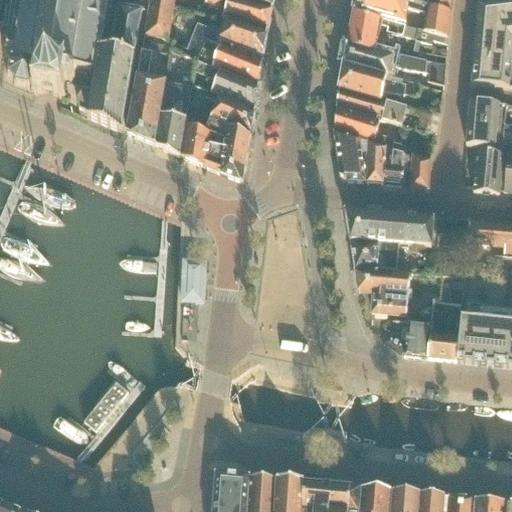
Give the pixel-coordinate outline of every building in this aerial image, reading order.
[(22,0),(16,39),(9,38),(5,59),(12,60),(11,62),(13,62),(13,63),(16,64),(12,66),(10,65),(9,67),(11,68),(10,76),(8,76),(9,79),(11,78),(15,85),(13,88),(16,89),(17,87),(26,89),(27,92),(30,90),(29,89),(36,83),(35,91),(32,91),(31,95),(34,95),(34,97),(37,97),(37,95),(60,99),(60,101),(63,102),(63,99),(66,100),(66,96),(64,96),(66,83),(71,84),(75,81),(76,75),(74,73),(90,75),(89,78),(92,78),(90,92),(83,92),(78,102),(80,113),(89,116),(88,121),(122,136),(142,14),(120,11),(115,36),(101,33),(106,0),(22,0)] [(120,0),(118,7),(141,11),(141,13),(145,13),(147,2),(146,0),(120,0)] [(272,11),(234,0),(208,0),(207,6),(220,10),(223,2),(230,4),(224,21),(268,34),(272,11)] [(274,0),(234,0),(272,11),(274,0)] [(422,21),(426,22),(428,9),(411,4),(398,0),(356,0),(354,12),(407,27),(409,14),(423,17),(422,21)] [(432,0),(431,10),(451,15),(453,0),(432,0)] [(151,1),(148,18),(174,22),(176,10),(176,5),(151,1)] [(511,4),(500,6),(504,41),(511,42),(511,4)] [(477,39),(504,41),(500,6),(480,9),(477,39)] [(451,15),(431,10),(430,9),(428,9),(426,22),(425,24),(423,34),(418,33),(416,44),(431,49),(433,45),(447,50),(448,41),(451,15)] [(354,15),(348,48),(376,55),(383,30),(389,32),(389,36),(404,40),(416,44),(418,33),(414,32),(406,30),(384,24),(385,22),(380,21),(380,22),(354,15)] [(170,43),(174,22),(148,18),(145,39),(170,43)] [(425,24),(416,22),(414,32),(418,33),(423,34),(425,24)] [(264,60),(268,38),(226,25),(219,44),(264,60)] [(179,58),(197,66),(210,32),(197,27),(187,53),(182,51),(179,58)] [(221,37),(210,33),(206,43),(217,47),(221,37)] [(475,63),(511,66),(511,42),(504,41),(477,39),(475,63)] [(216,58),(203,53),(198,66),(200,67),(258,91),(263,64),(220,48),(216,58)] [(376,55),(348,48),(344,67),(397,82),(399,72),(415,76),(415,75),(430,78),(428,86),(444,89),(446,68),(401,59),(400,62),(376,55)] [(155,149),(166,86),(147,83),(152,55),(142,54),(138,80),(128,138),(155,149)] [(511,66),(475,63),(472,88),(511,91),(511,66)] [(209,95),(255,116),(255,115),(258,91),(200,67),(197,75),(217,83),(212,96),(209,95)] [(397,82),(344,67),(340,92),(382,104),(384,96),(406,99),(406,98),(419,100),(421,89),(397,82)] [(166,86),(155,149),(182,161),(186,129),(191,90),(166,86)] [(382,104),(340,92),(337,112),(377,123),(378,120),(384,121),(383,125),(403,130),(408,112),(382,104)] [(212,138),(212,140),(212,139),(225,145),(228,131),(250,140),(255,116),(209,95),(207,101),(218,106),(210,123),(211,123),(205,136),(212,138)] [(471,104),(469,127),(505,130),(507,108),(471,104)] [(334,138),(360,144),(369,147),(387,152),(400,157),(402,148),(394,146),(394,143),(377,138),(380,124),(377,123),(337,112),(334,138)] [(436,138),(440,117),(431,116),(427,136),(436,138)] [(478,155),(502,157),(505,130),(469,127),(467,149),(478,150),(478,155)] [(207,172),(212,140),(212,138),(205,136),(204,136),(186,129),(182,161),(207,172)] [(212,140),(207,172),(219,177),(242,187),(250,140),(228,131),(225,145),(224,154),(211,150),(212,140)] [(365,186),(360,144),(334,138),(341,179),(340,180),(345,186),(346,185),(365,186)] [(367,187),(383,188),(387,152),(369,147),(367,187)] [(423,151),(421,162),(429,163),(431,152),(423,151)] [(387,152),(383,188),(402,190),(406,158),(400,157),(387,152)] [(502,157),(478,155),(474,195),(499,198),(503,157),(502,157)] [(427,191),(429,165),(415,161),(412,190),(427,191)] [(347,215),(351,244),(409,249),(432,250),(434,223),(368,218),(366,216),(358,215),(356,216),(347,215)] [(500,228),(470,226),(467,256),(483,258),(484,249),(507,250),(507,260),(511,260),(511,229),(500,228)] [(356,272),(405,276),(405,262),(399,261),(399,251),(409,252),(409,249),(351,244),(356,272)] [(205,266),(185,265),(183,304),(203,305),(205,266)] [(444,280),(452,281),(466,282),(467,267),(445,266),(444,280)] [(411,276),(405,276),(356,272),(360,295),(374,296),(372,316),(407,319),(411,276)] [(450,309),(463,310),(466,282),(452,281),(450,309)] [(432,315),(431,327),(428,363),(457,366),(459,336),(447,335),(449,317),(432,315)] [(461,320),(457,366),(479,368),(484,323),(461,320)] [(484,323),(479,368),(501,370),(506,325),(484,323)] [(406,347),(404,360),(428,363),(431,327),(409,324),(406,347)] [(511,325),(506,325),(501,370),(511,371),(511,325)] [(404,360),(406,347),(390,336),(383,346),(404,360)] [(85,424),(98,434),(130,396),(117,385),(85,424)] [(246,511),(249,481),(216,477),(213,511),(246,511)] [(274,511),(277,483),(249,481),(246,511),(274,511)] [(277,483),(274,511),(300,511),(303,485),(278,483),(277,483)] [(329,511),(331,488),(303,485),(300,511),(329,511)] [(331,488),(329,511),(359,511),(361,491),(351,490),(331,488)] [(390,511),(392,494),(361,491),(359,511),(390,511)] [(418,511),(419,496),(392,494),(390,511),(418,511)] [(444,511),(445,499),(419,496),(418,511),(444,511)] [(473,511),(474,502),(449,499),(448,511),(473,511)] [(504,511),(505,504),(475,501),(474,502),(473,511),(504,511)]
